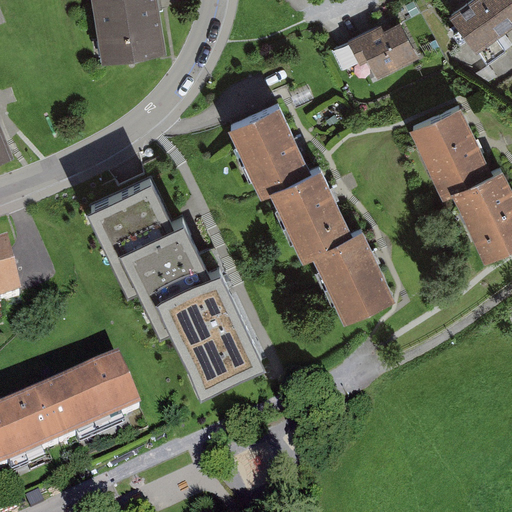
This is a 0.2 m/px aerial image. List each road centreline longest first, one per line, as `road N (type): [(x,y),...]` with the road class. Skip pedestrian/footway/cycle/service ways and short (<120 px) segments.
road 1 (residential): [(217,0),(191,62),(152,110),(105,147),(0,196)]
road 2 (unclassified): [(103,485),(357,369)]
road 3 (unknown): [(162,131),(178,204),(220,265),(252,336)]
